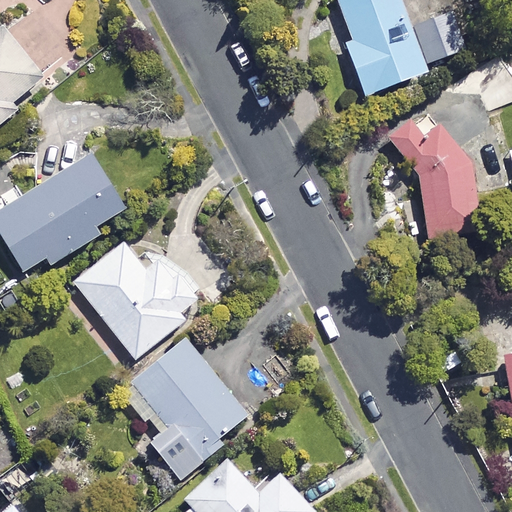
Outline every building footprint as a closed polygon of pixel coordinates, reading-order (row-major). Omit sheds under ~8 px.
[(412,32),(400,0),(338,0),(353,41),(347,43),(366,100),(431,78),(427,66),(468,52),(456,17),(412,32)] [(49,84),(0,23),(0,132),(23,114),(18,108),(49,84)] [(479,174),(427,111),(392,138),(421,181),(429,242),(487,235),(479,174)] [(132,217),(99,161),(0,218),(0,229),(28,277),(52,263),(55,268),(107,238),(105,233),(132,217)] [(205,312),(144,234),(78,286),(139,364),(205,312)] [(257,423),(192,344),(127,397),(160,437),(152,444),(184,483),(257,423)] [(257,494),(230,464),(189,502),(197,510),(193,511),(314,511),(279,473),(257,494)]
